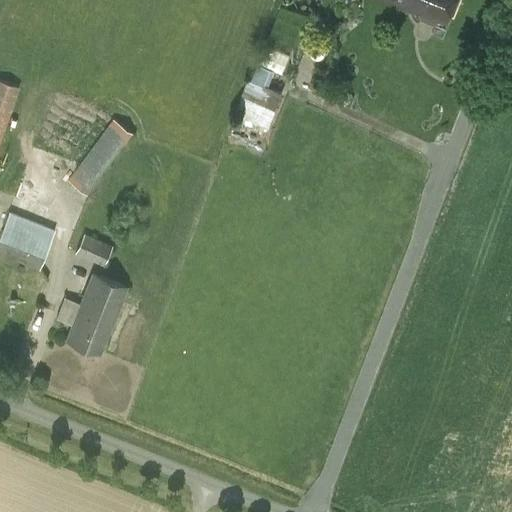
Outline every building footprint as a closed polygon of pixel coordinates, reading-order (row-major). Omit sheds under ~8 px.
[(393,0),(422,11),(421,15),(423,19),(434,23),(438,22),(439,18),(447,22),(456,0),(393,0)] [(236,109),(268,123),(283,90),(268,84),(275,69),(282,72),(290,54),(266,43),(252,80),(248,79),(236,109)] [(310,50),(310,51),(310,53),(311,54),(311,56),(312,57),(314,58),(315,59),(316,59),(318,59),(319,59),(321,59),(322,58),(324,57),(324,56),(325,54),(326,53),(326,51),(326,50),(325,48),(324,47),(323,46),(322,45),(321,44),(319,44),(318,44),(316,44),(315,44),(314,45),(312,46),(311,47),(311,48),(310,50)] [(0,79),(0,140),(19,87),(0,79)] [(132,132),(113,118),(67,179),(86,193),(132,132)] [(54,229),(10,211),(0,234),(0,252),(39,268),(54,229)] [(112,245),(85,233),(76,252),(103,265),(112,245)] [(92,272),(80,302),(65,296),(57,317),(71,323),(65,338),(99,351),(125,286),(92,272)]
